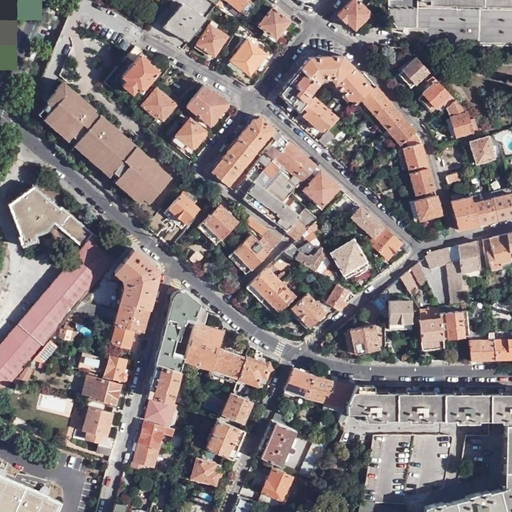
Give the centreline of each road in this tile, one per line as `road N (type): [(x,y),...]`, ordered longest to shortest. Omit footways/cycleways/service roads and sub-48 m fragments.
road 1 (residential): [(314,21),(426,139),(454,239)]
road 2 (residential): [(105,511),(173,265)]
road 3 (tertiary): [(0,113),(173,265)]
road 4 (residential): [(421,247),(257,97)]
road 5 (tertiary): [(294,356),(380,374),(511,374)]
road 6 (unknown): [(353,57),(382,41),(418,39),(491,123)]
road 7 (residential): [(284,352),(221,511)]
road 8 (residential): [(421,247),(294,356)]
road 9 (tertiary): [(173,265),(254,338),(284,352)]
road 10 (residential): [(257,97),(137,35)]
